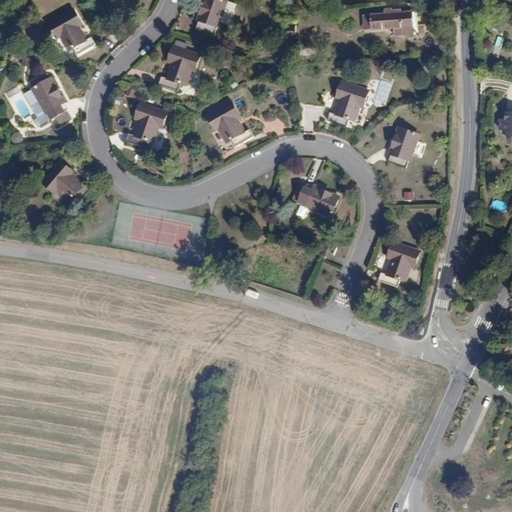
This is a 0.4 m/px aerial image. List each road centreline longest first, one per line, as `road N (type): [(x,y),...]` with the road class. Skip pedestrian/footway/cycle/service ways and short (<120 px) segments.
road 1 (residential): [(334,323),(372,205),(365,178),(336,151),(290,148),(201,195),(174,199),(141,195),(107,167),(92,115),(97,95),(172,0)]
road 2 (residential): [(334,323),(244,296),(0,250)]
road 3 (tertiary): [(464,0),(466,169),(439,312)]
